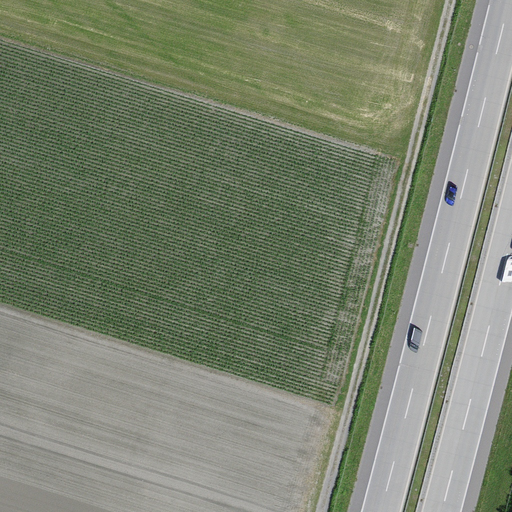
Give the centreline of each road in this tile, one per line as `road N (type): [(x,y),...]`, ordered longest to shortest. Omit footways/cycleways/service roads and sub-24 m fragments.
road 1 (motorway): [(509,0),(378,511)]
road 2 (track): [(325,511),(454,0)]
road 3 (motorway): [(438,511),(511,230)]
